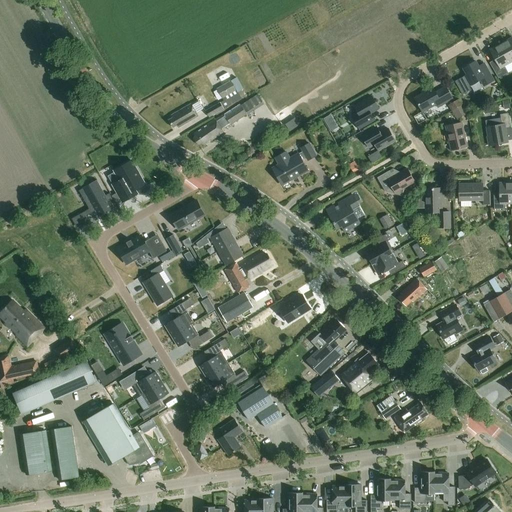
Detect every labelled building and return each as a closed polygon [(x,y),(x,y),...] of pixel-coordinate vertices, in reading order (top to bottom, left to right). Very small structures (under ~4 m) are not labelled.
[(511,38),(501,44),(511,62),(511,61),(511,38)] [(511,62),(501,44),(490,51),(495,60),(489,63),(498,79),(508,73),(504,66),(511,62)] [(463,77),(455,81),(463,95),(468,92),(469,87),(481,80),(484,87),(493,82),(486,68),(480,71),(475,62),(463,68),(467,75),(463,77)] [(221,102),(206,111),(210,117),(245,96),(243,92),(239,95),(238,93),(231,81),(218,88),(224,101),(221,103),(221,102)] [(435,93),(432,86),(421,92),(422,94),(414,99),(422,112),(436,105),(438,108),(453,99),(446,87),(435,93)] [(374,120),(371,114),(379,109),(372,97),(354,107),(358,114),(352,118),(359,129),(374,120)] [(452,111),(454,110),(463,105),(459,99),(449,105),(452,111)] [(173,120),(169,122),(173,128),(176,126),(178,129),(198,116),(196,113),(203,109),(198,100),(191,104),(185,108),(185,107),(171,115),(173,120)] [(248,101),(241,106),(247,115),(248,116),(255,111),(248,101)] [(224,115),(215,120),(216,121),(223,130),(231,125),(231,126),(243,117),(247,115),(241,106),(240,104),(224,115)] [(463,105),(454,110),(459,119),(468,114),(463,105)] [(500,119),(485,122),(486,128),(488,137),(487,137),(488,146),(508,143),(505,129),(510,128),(508,114),(500,115),(500,119)] [(295,116),(284,122),(289,131),(300,124),(295,116)] [(328,117),(324,119),(331,132),(338,128),(334,121),(331,122),(328,117)] [(196,137),(194,138),(199,145),(202,143),(204,146),(223,133),(223,131),(223,130),(216,121),(215,120),(194,134),(196,137)] [(467,147),(462,123),(445,127),(451,151),(467,147)] [(378,151),(395,142),(388,129),(377,136),(373,129),(361,136),(368,148),(374,144),(378,151)] [(315,156),(308,144),(300,149),(302,153),(298,155),(298,154),(289,159),(285,152),(275,158),(279,165),(272,169),(280,184),(288,180),(289,181),(307,171),(301,160),(305,157),(307,161),(315,156)] [(111,183),(122,203),(137,194),(135,190),(143,186),(130,162),(112,172),(117,180),(111,183)] [(354,162),(349,165),(353,173),(359,169),(354,162)] [(415,183),(407,169),(395,176),(392,170),(377,178),(381,185),(385,192),(390,193),(402,197),(404,189),(415,183)] [(97,180),(82,189),(86,195),(87,194),(93,205),(88,208),(89,209),(92,213),(95,211),(99,217),(113,209),(109,202),(113,200),(109,194),(106,196),(97,180)] [(483,191),(482,184),(459,185),(459,201),(483,201),(483,205),(490,205),(489,191),(483,191)] [(505,204),(511,204),(511,184),(499,184),(500,194),(494,194),(494,210),(505,209),(505,204)] [(417,208),(426,207),(426,214),(437,213),(437,228),(450,228),(449,212),(442,212),(442,204),(440,204),(440,189),(425,189),(425,197),(421,197),(422,196),(421,196),(413,210),(414,210),(415,207),(417,208)] [(338,213),(330,217),(337,229),(341,227),(345,233),(360,224),(351,209),(358,205),(353,196),(338,204),(342,210),(338,213)] [(206,217),(198,203),(173,217),(181,231),(206,217)] [(86,213),(80,217),(85,225),(91,222),(87,216),(86,213)] [(226,267),(238,260),(243,257),(227,228),(210,238),(226,267)] [(464,230),(456,234),(459,239),(466,235),(464,230)] [(364,254),(371,265),(389,255),(385,248),(392,245),(387,235),(373,242),(376,248),(364,254)] [(168,242),(176,255),(184,251),(176,237),(168,242)] [(205,237),(196,244),(199,249),(209,243),(207,239),(205,237)] [(141,242),(119,254),(127,269),(148,257),(151,264),(161,258),(164,257),(160,251),(155,253),(152,247),(145,250),(142,245),(141,242)] [(189,252),(184,255),(188,261),(193,258),(189,252)] [(247,280),(248,279),(249,280),(274,266),(267,255),(264,256),(263,253),(240,266),(241,267),(240,268),(237,263),(224,271),(238,294),(250,287),(247,280)] [(389,255),(371,265),(378,277),(390,269),(393,274),(405,268),(399,259),(393,262),(389,255)] [(441,257),(434,262),(440,272),(447,268),(441,257)] [(424,277),(436,270),(432,262),(419,270),(424,277)] [(143,283),(157,306),(171,298),(157,275),(164,271),(161,266),(150,273),(153,277),(143,283)] [(494,278),(488,282),(495,292),(500,289),(494,278)] [(427,290),(416,279),(400,294),(402,296),(399,298),(406,306),(411,301),(413,303),(427,290)] [(202,299),(207,296),(203,289),(198,292),(202,299)] [(511,293),(510,290),(497,298),(507,315),(511,311),(511,293)] [(244,293),(218,308),(227,323),(253,308),(244,293)] [(305,293),(281,308),(290,321),(314,306),(305,293)] [(463,298),(457,301),(461,307),(466,304),(463,298)] [(507,315),(497,298),(483,305),(493,323),(507,315)] [(23,311),(12,300),(0,312),(0,316),(6,322),(4,324),(27,346),(44,329),(25,309),(23,311)] [(188,300),(180,305),(183,311),(186,310),(192,306),(188,300)] [(461,315),(455,305),(439,313),(444,322),(437,326),(444,339),(455,333),(456,335),(462,331),(456,318),(461,315)] [(175,320),(165,326),(172,337),(191,324),(192,325),(194,324),(187,312),(175,320)] [(345,330),(336,321),(320,336),(326,342),(305,361),(319,376),(344,352),(333,341),(345,330)] [(172,337),(179,347),(188,341),(198,335),(192,325),(191,324),(172,337)] [(125,328),(110,337),(121,354),(118,356),(123,365),(141,354),(125,328)] [(234,339),(241,334),(237,328),(230,333),(234,339)] [(208,332),(199,337),(203,343),(212,338),(208,332)] [(499,334),(493,337),(497,345),(503,342),(499,334)] [(61,358),(78,348),(71,336),(54,347),(61,358)] [(478,372),(479,371),(481,375),(483,375),(488,373),(488,371),(486,367),(489,366),(490,367),(497,363),(490,350),(495,348),(489,337),(473,345),(478,354),(471,358),(478,372)] [(223,341),(214,346),(218,352),(221,350),(227,347),(223,341)] [(204,363),(200,366),(206,377),(229,363),(222,352),(204,363)] [(356,359),(338,372),(355,394),(373,380),(368,373),(378,366),(368,353),(358,361),(356,359)] [(0,381),(13,378),(39,373),(37,362),(9,368),(6,356),(0,357),(0,381)] [(87,361),(13,393),(22,415),(96,382),(87,361)] [(223,382),(235,374),(229,363),(206,377),(213,388),(223,382)] [(333,370),(312,388),(320,398),(341,381),(333,370)] [(103,371),(97,375),(105,387),(114,381),(110,375),(107,377),(103,371)] [(136,372),(118,383),(119,384),(121,382),(125,389),(132,384),(133,386),(134,385),(142,381),(136,372)] [(140,397),(142,395),(162,383),(155,372),(142,381),(134,385),(140,397)] [(237,376),(234,378),(238,384),(247,379),(243,373),(237,376)] [(142,395),(149,406),(159,400),(169,394),(162,383),(142,395)] [(263,387),(237,403),(248,419),(256,414),(265,428),(282,417),(263,387)] [(396,401),(381,411),(387,420),(402,410),(396,401)] [(142,462),(152,456),(138,432),(131,436),(112,404),(82,421),(89,431),(109,465),(124,456),(129,464),(142,462)] [(407,410),(395,418),(406,433),(417,426),(415,424),(428,416),(420,404),(408,412),(407,410)] [(225,411),(229,417),(236,412),(232,406),(225,411)] [(144,412),(142,413),(145,420),(154,414),(150,408),(144,412)] [(146,422),(151,429),(156,426),(152,419),(146,422)] [(242,431),(234,419),(220,428),(224,435),(217,439),(228,455),(240,447),(233,436),(242,431)] [(71,426),(51,429),(59,480),(79,477),(71,426)] [(51,471),(44,430),(20,434),(27,475),(51,471)] [(202,444),(193,449),(200,461),(208,456),(202,444)] [(458,477),(459,490),(467,490),(474,485),(475,487),(495,473),(487,460),(467,474),(468,475),(466,477),(458,477)] [(427,504),(426,501),(435,501),(435,494),(434,494),(434,473),(421,473),(421,489),(415,489),(415,504),(427,504)] [(434,494),(435,494),(444,494),(444,503),(449,503),(449,507),(455,507),(455,488),(449,488),(449,475),(443,475),(443,474),(434,474),(434,473),(434,494)] [(390,500),(389,478),(376,479),(376,495),(370,495),(370,511),(377,511),(377,509),(382,509),(382,500),(390,500)] [(389,478),(390,500),(390,499),(399,499),(399,508),(411,508),(410,493),(404,493),(404,479),(398,480),(398,479),(389,479),(389,478)] [(346,505),(347,505),(347,484),(346,484),(346,485),(338,485),(338,486),(332,486),(332,499),(326,499),(325,511),(337,511),(337,505),(346,505)] [(347,484),(347,505),(355,505),(354,511),(365,511),(366,500),(360,500),(360,484),(347,484)] [(301,511),(301,493),(288,493),(288,508),(282,508),(282,511),(301,511)] [(302,493),(301,493),(301,511),(322,511),(322,508),(316,508),(316,494),(310,494),(310,493),(302,493)] [(259,511),(259,498),(259,499),(250,499),(250,500),(244,500),(244,511),(259,511)] [(259,498),(259,511),(272,511),(272,498),(259,498)] [(499,511),(489,501),(476,511),(499,511)]
